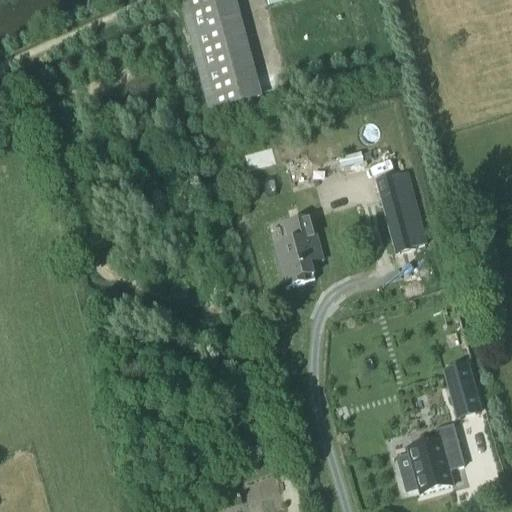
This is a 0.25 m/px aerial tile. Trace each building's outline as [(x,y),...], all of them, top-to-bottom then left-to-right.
[(194,0),(182,3),(210,113),(258,101),(231,0),(194,0)] [(289,246),(274,250),(285,293),(305,287),(304,283),(314,281),(310,267),(324,263),(312,218),(284,226),(289,246)] [(458,436),(485,428),(471,380),(444,387),(458,436)] [(413,476),(400,479),(405,497),(416,494),(418,502),(451,493),(446,475),(463,471),(451,427),(433,432),(436,442),(406,450),(413,476)] [(264,507),(265,511),(277,511),(285,509),(273,476),(241,487),(248,506),(257,503),(259,509),(264,507)]
